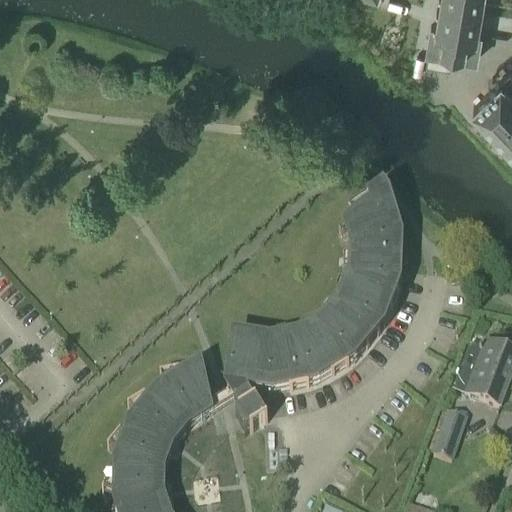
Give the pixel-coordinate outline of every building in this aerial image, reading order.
[(511,0),(438,0),(434,25),(430,24),(425,53),(428,53),(426,66),(450,70),(452,58),(477,62),(482,38),(482,33),(478,32),(483,0),(511,0)] [(488,36),(486,51),(502,53),(504,38),(488,36)] [(500,80),(473,107),(511,148),(511,75),(510,72),(501,81),(500,80)] [(393,245),(381,205),(347,229),(349,231),(352,229),(354,238),(348,240),(354,260),(358,258),(358,267),(351,267),(350,288),(354,288),(351,296),(344,294),(337,313),(340,315),(335,322),(329,317),(316,333),(319,336),(311,340),(308,334),(290,345),(292,348),(283,350),(281,343),(261,347),(262,351),(253,350),(254,343),(234,340),(227,393),(240,415),(238,417),(239,417),(235,419),(246,438),(250,435),(250,436),(253,434),(259,430),(264,427),(265,427),(267,426),(255,406),(253,407),(238,383),(271,388),(313,379),(349,358),(376,326),(392,287),(393,245)] [(500,411),(511,378),(511,356),(484,345),(477,362),(466,357),(454,389),(453,392),(500,411)] [(208,411),(200,373),(198,374),(198,375),(182,385),(180,382),(162,393),(163,394),(150,409),(148,407),(134,423),(135,424),(129,442),(125,441),(118,461),(119,461),(119,481),(115,481),(115,502),(117,502),(119,511),(157,511),(155,503),(155,475),(165,449),(182,427),(208,411)] [(453,466),(468,422),(446,414),(431,458),(453,466)]
